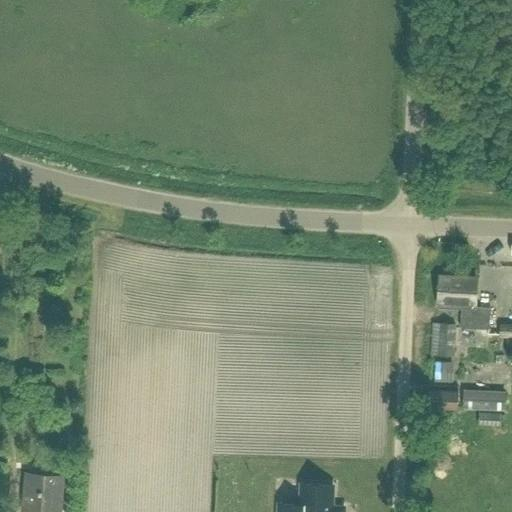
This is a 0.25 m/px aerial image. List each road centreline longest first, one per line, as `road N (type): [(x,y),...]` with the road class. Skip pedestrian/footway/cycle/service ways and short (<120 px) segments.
road 1 (unclassified): [(409,227),(245,214),(65,187),(0,166)]
road 2 (unclassified): [(396,511),(409,227)]
road 3 (unclassified): [(409,227),(421,0)]
